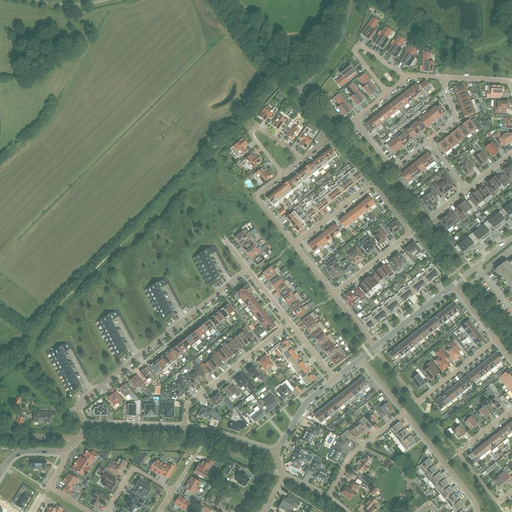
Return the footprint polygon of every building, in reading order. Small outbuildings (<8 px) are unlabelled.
[(378,22),(373,18),(362,34),(361,34),(363,35),(363,36),(369,41),(375,32),(372,30),(378,22)] [(391,31),(386,27),(375,43),(374,43),(376,45),(382,50),(389,41),(386,39),(391,31)] [(404,40),(399,36),(388,52),(387,52),(389,54),(396,59),(402,50),(399,48),(404,40)] [(417,49),(412,45),(410,48),(406,54),(401,61),(400,61),(403,63),(402,63),(409,68),(415,59),(412,57),(417,49)] [(430,54),(424,52),(423,66),(423,67),(423,71),(422,71),(425,71),(425,72),(432,73),(433,62),(430,62),(430,54)] [(350,66),(340,74),(343,77),(336,82),(340,87),(356,74),(356,75),(355,73),(355,72),(350,66)] [(376,90),(364,74),(359,78),(365,86),(362,88),(367,95),(368,95),(369,97),(375,92),(375,91),(377,89),(376,90)] [(422,83),(417,87),(421,92),(423,95),(431,88),(429,85),(428,86),(425,82),(423,84),(422,83)] [(466,90),(463,83),(454,86),(455,88),(454,89),(456,94),(457,94),(466,90)] [(351,84),(346,88),(352,96),(350,98),(352,101),(350,103),(352,101),(356,107),(363,102),(362,101),(365,99),(364,99),(364,100),(362,97),(363,96),(360,91),(358,92),(351,84)] [(416,95),(421,92),(417,87),(415,84),(412,86),(413,86),(411,88),(416,95)] [(502,95),(502,90),(503,90),(503,87),(491,86),(491,91),(487,91),(487,98),(494,98),(495,95),(502,95)] [(416,95),(411,88),(409,90),(408,89),(406,91),(412,99),(412,100),(417,96),(416,95)] [(469,98),(466,90),(457,94),(458,96),(457,96),(459,102),(460,102),(460,101),(469,98)] [(407,102),(408,102),(412,99),(406,91),(403,93),(404,94),(402,95),(407,102)] [(351,110),(339,94),(334,98),(340,106),(337,108),(344,117),(350,112),(350,111),(352,109),(351,110)] [(403,107),(408,103),(408,102),(407,102),(402,95),(400,97),(399,96),(397,98),(403,106),(403,107)] [(398,109),(403,106),(397,98),(394,100),(395,101),(393,102),(398,109)] [(472,105),(469,98),(460,101),(460,102),(461,103),(459,104),(462,109),(463,109),(472,105)] [(508,102),(498,102),(498,100),(494,100),(493,107),(494,107),(494,113),(501,114),(501,109),(508,110),(508,108),(509,108),(509,104),(508,103),(508,102)] [(394,113),(398,109),(393,102),(391,104),(390,103),(388,105),(394,113)] [(441,108),(443,106),(440,102),(437,103),(437,104),(433,107),(433,108),(434,108),(441,117),(443,116),(442,114),(445,113),(441,108)] [(390,116),(394,113),(388,105),(385,107),(386,108),(384,109),(390,117),(390,116)] [(475,113),(472,105),(463,109),(463,111),(462,111),(464,117),(475,113)] [(271,120),(278,110),(274,107),(272,111),(266,107),(259,117),(265,121),(268,117),(271,120)] [(434,108),(433,108),(429,112),(435,120),(438,118),(438,119),(441,117),(434,108)] [(386,121),(390,117),(390,116),(390,117),(384,109),(382,111),(381,110),(379,112),(386,121)] [(381,125),(386,121),(379,112),(376,114),(377,115),(375,117),(381,125)] [(434,121),(427,112),(422,116),(423,117),(423,116),(430,125),(433,124),(432,123),(434,121)] [(279,130),(283,124),(286,126),(290,121),(286,118),(285,120),(279,116),(272,126),(279,130)] [(423,116),(423,117),(419,120),(425,128),(427,126),(428,127),(430,125),(423,116)] [(377,128),(381,125),(375,117),(373,118),(372,117),(370,119),(377,128)] [(511,128),(511,120),(511,119),(503,118),(503,120),(503,121),(505,121),(505,127),(500,127),(500,131),(508,131),(508,128),(511,128)] [(370,134),(377,128),(370,119),(367,121),(368,122),(366,124),(370,128),(367,130),(370,134)] [(425,128),(419,120),(414,123),(422,133),(424,131),(423,130),(425,128)] [(468,122),(468,121),(463,125),(464,126),(470,133),(476,128),(470,120),(468,122)] [(294,124),(291,122),(287,127),(290,129),(286,135),(292,140),(299,130),(293,126),(294,124)] [(422,133),(414,123),(410,127),(416,135),(418,133),(419,134),(422,133)] [(464,138),(470,133),(464,126),(462,127),(461,126),(457,130),(457,131),(457,130),(464,138)] [(306,135),(310,130),(306,127),(300,137),(303,139),(299,144),(306,149),(312,139),(306,135)] [(416,135),(410,127),(405,131),(413,140),(415,138),(414,137),(416,135)] [(457,143),(464,138),(457,130),(457,131),(456,132),(455,131),(450,135),(451,136),(451,135),(457,143)] [(413,140),(405,131),(401,134),(407,142),(409,140),(410,141),(413,140)] [(407,142),(401,134),(397,138),(404,147),(406,145),(405,144),(407,142)] [(496,134),(493,137),(498,143),(501,141),(505,146),(510,142),(510,143),(511,141),(511,134),(506,134),(502,138),(501,136),(499,138),(496,134)] [(451,148),(457,143),(451,135),(451,136),(450,137),(449,136),(444,140),(445,141),(445,140),(451,148)] [(496,152),(497,152),(493,145),(496,143),(492,137),(489,140),(488,145),(485,148),(492,156),(493,155),(493,156),(494,156),(497,153),(496,152)] [(397,138),(392,141),(398,149),(401,147),(401,148),(404,147),(397,138)] [(243,139),(230,149),(237,158),(246,151),(244,148),(247,145),(243,139)] [(398,149),(392,141),(392,140),(387,144),(384,145),(388,150),(390,148),(395,154),(397,152),(396,151),(398,149)] [(445,153),(451,148),(445,140),(445,141),(443,142),(443,141),(438,145),(445,153)] [(480,147),(471,154),(480,165),(482,164),(483,164),(484,164),(486,163),(486,162),(485,161),(486,161),(484,158),(486,156),(484,153),(480,147)] [(330,148),(325,152),(332,160),(336,156),(338,157),(340,155),(336,151),(334,152),(330,148)] [(327,163),(332,160),(325,152),(321,156),(327,163)] [(425,155),(424,154),(422,156),(429,165),(434,161),(436,164),(438,162),(434,156),(431,158),(428,153),(425,155)] [(251,169),(261,162),(256,156),(252,158),(250,155),(239,164),(242,167),(244,166),(248,172),(251,169)] [(328,164),(327,163),(321,156),(316,159),(323,168),(328,164)] [(429,165),(422,156),(420,157),(421,159),(419,160),(425,168),(429,165)] [(473,171),(468,165),(471,163),(467,157),(464,160),(462,161),(465,165),(461,168),(467,176),(469,174),(470,175),(473,172),(472,172),(473,171)] [(323,168),(316,159),(311,163),(318,171),(319,173),(324,169),(323,168)] [(425,168),(419,160),(416,162),(415,161),(413,163),(420,172),(421,173),(426,169),(425,168)] [(313,175),(318,171),(311,163),(307,167),(313,175)] [(420,172),(413,163),(411,164),(412,166),(410,167),(416,175),(420,172)] [(315,177),(313,175),(307,167),(302,170),(308,178),(310,180),(315,177)] [(416,175),(410,167),(407,169),(407,168),(404,170),(411,179),(412,179),(416,175)] [(511,173),(507,167),(506,169),(505,168),(502,170),(503,171),(502,171),(504,173),(501,175),(508,184),(509,184),(510,185),(511,183),(511,173)] [(354,168),(348,173),(355,183),(359,180),(358,180),(361,177),(354,168)] [(261,169),(253,176),(257,181),(256,183),(259,186),(262,183),(272,176),(267,170),(263,172),(261,169)] [(303,182),(308,178),(302,170),(297,174),(303,182)] [(411,179),(404,170),(402,172),(403,173),(400,175),(404,179),(402,181),(405,185),(408,184),(408,183),(412,180),(412,179),(411,179)] [(355,183),(348,173),(341,178),(348,187),(352,185),(355,183)] [(453,187),(449,182),(451,180),(447,174),(442,177),(444,179),(441,182),(448,191),(449,190),(450,190),(453,188),(452,187),(453,187)] [(508,184),(501,175),(498,177),(497,176),(496,176),(495,175),(492,178),(493,179),(492,180),(499,189),(503,186),(504,188),(508,184)] [(302,184),(295,176),(290,179),(297,188),(302,184)] [(348,187),(341,178),(335,183),(336,184),(343,193),(346,190),(345,190),(348,187)] [(297,188),(290,179),(286,183),(293,192),(297,188)] [(499,189),(492,180),(491,180),(490,180),(487,182),(487,183),(487,184),(488,185),(485,187),(491,194),(491,195),(493,197),(496,194),(495,192),(499,189)] [(448,191),(441,182),(435,186),(434,184),(431,186),(432,187),(436,192),(438,190),(443,195),(444,195),(447,193),(446,192),(448,191)] [(293,192),(286,183),(281,187),(289,196),(293,193),(293,192)] [(336,184),(332,187),(331,186),(329,188),(336,197),(339,195),(340,195),(343,193),(336,184)] [(289,196),(281,187),(276,191),(283,198),(287,195),(288,197),(289,196)] [(437,199),(433,194),(436,192),(432,187),(424,194),(432,203),(437,199)] [(491,194),(485,187),(483,189),(481,188),(476,192),(483,201),(491,195),(491,194)] [(333,200),(336,197),(329,188),(326,190),(327,191),(323,194),(330,203),(333,200)] [(283,198),(276,191),(272,194),(278,202),(279,203),(283,199),(283,198)] [(483,201),(476,192),(470,196),(472,198),(469,200),(472,203),(476,208),(478,206),(478,205),(483,201)] [(278,202),(272,194),(267,198),(273,206),(278,202)] [(330,203),(323,194),(320,197),(319,196),(316,198),(323,207),(326,205),(327,205),(330,203)] [(432,203),(424,194),(422,196),(420,194),(415,198),(419,203),(422,201),(427,207),(432,203)] [(375,204),(369,197),(365,200),(370,208),(375,204)] [(323,207),(316,198),(313,200),(314,201),(311,204),(318,213),(321,210),(320,209),(323,207)] [(370,208),(365,200),(360,204),(366,211),(370,208)] [(469,205),(465,200),(460,205),(467,212),(469,210),(472,213),(476,209),(476,208),(472,203),(469,205)] [(318,213),(311,204),(307,207),(306,206),(304,208),(306,212),(309,215),(311,217),(314,214),(315,215),(318,213)] [(366,211),(360,204),(356,207),(362,215),(366,211)] [(468,214),(467,212),(460,205),(455,209),(459,214),(457,215),(461,221),(466,217),(465,216),(468,214)] [(511,217),(511,209),(509,206),(504,210),(503,208),(500,211),(505,216),(507,214),(510,218),(511,217)] [(362,215),(356,207),(352,211),(358,218),(362,215)] [(358,218),(352,211),(348,214),(353,221),(358,218)] [(505,222),(502,218),(505,216),(500,211),(497,213),(498,214),(494,218),(500,226),(505,222)] [(287,213),(282,217),(284,220),(286,218),(290,222),(298,216),(294,212),(289,216),(287,213)] [(461,222),(457,217),(454,219),(452,215),(449,212),(446,215),(446,216),(445,217),(452,226),(455,224),(457,226),(461,222)] [(353,221),(348,214),(343,217),(349,225),(353,221)] [(301,221),(298,216),(290,222),(293,227),(301,221)] [(349,225),(343,217),(339,221),(345,228),(349,225)] [(452,226),(445,217),(443,218),(442,218),(439,220),(441,223),(444,227),(440,230),(445,236),(450,233),(447,230),(452,226)] [(495,231),(500,226),(494,218),(489,222),(488,220),(485,223),(489,228),(492,226),(495,231)] [(302,220),(301,221),(293,227),(297,232),(306,225),(302,220)] [(388,230),(392,235),(401,228),(400,227),(401,227),(398,224),(397,224),(395,221),(387,228),(384,224),(381,226),(386,232),(388,230)] [(485,239),(490,235),(487,230),(489,228),(485,223),(477,229),(485,239)] [(334,225),(330,228),(335,236),(340,232),(334,225)] [(384,242),(385,241),(385,240),(384,238),(387,236),(380,227),(371,234),(380,245),(381,244),(382,244),(384,242)] [(335,236),(330,228),(325,232),(331,239),(335,236)] [(480,243),(485,239),(477,229),(469,235),(474,241),(476,239),(480,243)] [(236,237),(235,238),(238,242),(240,241),(242,244),(252,236),(250,233),(249,232),(245,235),(243,232),(241,233),(239,232),(238,232),(235,234),(235,235),(236,237)] [(331,239),(325,232),(321,235),(327,242),(331,239)] [(327,242),(321,235),(317,238),(323,246),(327,242)] [(470,251),(475,247),(472,243),(474,241),(469,235),(467,237),(468,238),(463,242),(470,251)] [(252,236),(242,244),(244,246),(242,247),(246,252),(254,246),(257,243),(254,240),(255,240),(252,236)] [(375,249),(373,247),(376,245),(369,236),(363,240),(365,243),(360,247),(364,252),(365,251),(368,254),(369,255),(373,252),(372,251),(375,249)] [(323,246),(317,238),(313,242),(318,249),(323,246)] [(470,251),(463,242),(462,241),(454,247),(458,253),(461,251),(464,255),(470,251)] [(318,249),(313,242),(308,245),(314,253),(318,249)] [(254,246),(246,252),(249,256),(251,255),(253,258),(263,250),(268,246),(266,244),(261,248),(260,246),(259,246),(257,243),(254,246)] [(418,248),(414,243),(412,243),(411,244),(410,244),(409,245),(408,246),(415,255),(419,253),(421,255),(422,254),(423,255),(426,252),(420,246),(418,248)] [(228,270),(215,246),(195,257),(208,283),(219,277),(207,256),(209,255),(215,252),(226,272),(228,270)] [(263,250),(253,258),(255,260),(253,261),(257,266),(259,265),(262,263),(262,262),(265,260),(262,257),(266,254),(266,253),(270,250),(268,246),(263,250)] [(415,255),(408,246),(407,247),(406,248),(405,249),(404,250),(403,251),(408,256),(405,258),(408,261),(411,265),(413,263),(410,259),(415,255)] [(361,256),(363,255),(357,247),(354,249),(355,251),(349,256),(349,257),(348,259),(350,262),(352,261),(355,264),(356,265),(360,262),(359,261),(362,258),(361,256)] [(401,259),(398,254),(397,254),(394,256),(394,257),(393,258),(400,267),(401,267),(408,261),(405,258),(404,257),(401,259)] [(332,263),(325,268),(328,272),(328,271),(330,273),(339,266),(337,263),(338,261),(334,256),(329,260),(332,263)] [(400,267),(393,258),(392,259),(391,259),(389,261),(389,262),(392,267),(390,269),(394,273),(401,267),(400,267)] [(511,260),(508,263),(506,261),(495,270),(511,290),(511,260)] [(394,273),(390,269),(387,265),(385,267),(384,265),(383,265),(382,265),(380,267),(380,268),(379,269),(385,277),(387,275),(389,278),(392,276),(393,277),(395,275),(394,273)] [(440,274),(433,265),(430,268),(429,267),(426,269),(433,278),(436,276),(437,277),(440,274)] [(339,266),(330,273),(331,275),(330,275),(333,279),(340,273),(342,276),(349,271),(347,267),(344,269),(343,267),(341,269),(339,266)] [(270,279),(280,271),(277,267),(273,270),(271,267),(263,273),(266,277),(268,276),(270,279)] [(385,277),(379,269),(378,270),(377,269),(374,271),(374,272),(374,273),(375,274),(373,276),(381,286),(384,284),(383,283),(386,281),(383,278),(385,277)] [(433,278),(426,269),(423,271),(424,272),(420,275),(428,284),(431,281),(430,281),(433,278)] [(281,280),(284,277),(282,275),(283,274),(282,274),(280,271),(270,279),(271,281),(270,282),(273,286),(281,280)] [(428,284),(420,275),(417,278),(416,277),(413,279),(421,288),(424,286),(424,287),(428,284)] [(381,286),(373,276),(371,278),(370,276),(369,277),(368,276),(365,279),(365,280),(372,290),(375,288),(377,290),(382,287),(381,286)] [(280,291),(290,283),(289,283),(287,280),(287,279),(286,280),(284,277),(281,280),(273,286),(276,290),(278,289),(280,291)] [(181,306),(167,278),(146,289),(162,319),(172,314),(158,289),(167,284),(179,307),(181,306)] [(421,288),(413,279),(411,281),(411,282),(408,285),(415,294),(418,291),(421,288)] [(372,290),(365,280),(364,281),(363,280),(360,282),(361,283),(360,284),(362,286),(359,288),(366,296),(368,298),(372,295),(370,292),(372,290)] [(283,299),(291,292),(291,293),(292,292),(290,289),(293,287),(290,283),(280,291),(281,293),(280,295),(283,299)] [(415,294),(408,285),(404,288),(404,287),(401,289),(408,298),(411,296),(412,296),(415,294)] [(366,296),(359,288),(357,290),(355,288),(354,287),(351,290),(352,291),(350,292),(357,301),(359,299),(361,301),(364,298),(366,296)] [(240,298),(248,292),(244,288),(236,294),(240,298)] [(408,298),(401,289),(398,291),(399,292),(395,295),(402,304),(406,301),(405,301),(408,298)] [(243,303),(251,296),(248,292),(240,298),(243,303)] [(290,304),(300,296),(297,292),(293,295),(291,293),(291,292),(283,299),(286,303),(288,301),(290,304)] [(357,301),(350,292),(348,293),(348,292),(345,295),(345,296),(346,298),(344,300),(351,309),(356,304),(355,303),(357,301)] [(247,307),(255,301),(251,296),(243,303),(247,307)] [(293,311),(301,305),(299,302),(302,299),(301,297),(300,296),(290,304),(291,306),(290,307),(293,311)] [(401,305),(394,296),(391,299),(390,298),(387,300),(394,309),(397,307),(398,307),(401,305)] [(394,309),(387,300),(384,302),(385,303),(382,306),(389,315),(392,312),(391,312),(394,309)] [(250,311),(258,305),(255,301),(247,307),(250,311)] [(225,307),(223,308),(228,315),(228,316),(230,317),(232,315),(230,314),(233,312),(232,310),(233,310),(231,307),(230,308),(227,304),(224,306),(225,307)] [(300,316),(310,308),(307,304),(303,307),(301,305),(293,311),(296,315),(298,314),(300,316)] [(458,311),(452,304),(447,307),(453,315),(458,311)] [(254,316),(261,309),(258,305),(250,311),(250,312),(253,316),(254,316)] [(389,315),(382,306),(378,309),(377,308),(375,310),(382,319),(385,317),(389,315)] [(223,308),(222,307),(219,310),(220,310),(218,312),(224,319),(225,321),(227,319),(226,318),(228,316),(228,315),(223,308)] [(453,315),(447,307),(443,311),(449,319),(453,315)] [(257,320),(265,314),(261,309),(254,316),(257,320)] [(134,340),(119,310),(98,321),(116,356),(126,351),(110,321),(119,316),(132,341),(134,340)] [(382,319),(375,310),(372,312),(372,313),(369,316),(376,325),(379,322),(382,319)] [(218,312),(218,311),(215,313),(215,314),(214,315),(214,316),(219,323),(220,324),(222,323),(221,321),(224,319),(218,312)] [(449,319),(443,311),(438,315),(444,323),(449,319)] [(314,322),(312,319),(316,316),(314,314),(313,312),(303,320),(304,322),(303,324),(306,328),(314,322)] [(260,324),(268,318),(265,314),(257,320),(260,324)] [(214,316),(214,315),(213,315),(210,317),(211,318),(209,319),(214,327),(216,328),(218,326),(216,325),(219,323),(214,316)] [(444,323),(438,315),(433,319),(439,326),(444,323)] [(376,325),(369,316),(366,319),(365,318),(362,320),(369,329),(372,327),(373,327),(376,325)] [(264,329),(272,322),(268,318),(260,324),(264,328),(264,329)] [(204,322),(202,323),(208,331),(209,332),(211,331),(210,329),(213,327),(206,319),(203,321),(204,322)] [(439,326),(433,319),(429,322),(435,330),(439,326)] [(313,333),(323,325),(320,321),(316,324),(314,322),(306,328),(309,332),(311,330),(313,333)] [(459,329),(462,333),(465,331),(472,325),(469,321),(459,329)] [(202,323),(202,322),(199,325),(199,326),(198,327),(203,334),(204,336),(206,334),(205,333),(208,331),(202,323)] [(267,333),(275,327),(272,322),(264,329),(264,328),(263,329),(258,333),(260,335),(265,331),(267,333)] [(435,330),(429,322),(424,326),(430,334),(435,330)] [(316,340),(324,334),(322,331),(326,329),(323,325),(313,333),(314,335),(313,336),(316,340)] [(469,336),(476,330),(472,325),(465,331),(469,336)] [(198,327),(197,326),(194,328),(195,329),(193,331),(200,339),(202,338),(200,336),(203,334),(198,327)] [(430,334),(424,326),(419,330),(425,338),(430,334)] [(249,339),(252,337),(244,328),(241,330),(243,332),(238,336),(246,345),(251,341),(249,339)] [(193,331),(192,330),(190,332),(190,333),(188,334),(195,343),(200,339),(193,331)] [(471,342),(480,335),(476,330),(469,336),(465,339),(468,344),(471,342)] [(424,339),(418,331),(413,335),(419,343),(424,339)] [(188,334),(188,333),(185,336),(186,336),(184,338),(189,345),(191,347),(195,343),(188,334)] [(322,345),(333,337),(330,334),(326,337),(324,334),(316,340),(319,344),(321,343),(322,345)] [(419,343),(413,335),(408,339),(414,346),(419,343)] [(475,347),(484,340),(480,335),(471,342),(475,347)] [(246,345),(238,336),(233,340),(231,338),(229,340),(230,342),(237,350),(239,348),(240,349),(246,345)] [(184,338),(183,337),(180,339),(181,340),(179,341),(179,342),(185,349),(186,350),(188,349),(187,347),(189,345),(184,338)] [(334,347),(332,344),(335,341),(333,337),(322,345),(324,348),(323,349),(326,353),(334,347)] [(414,346),(408,339),(403,342),(409,350),(414,346)] [(179,342),(179,341),(176,343),(176,344),(175,345),(174,345),(180,352),(181,354),(183,352),(182,351),(185,349),(179,342)] [(195,350),(201,343),(199,341),(193,347),(195,350)] [(282,354),(291,347),(289,344),(288,344),(285,341),(276,348),(281,355),(282,354)] [(70,342),(50,353),(70,392),(80,387),(62,353),(71,348),(85,376),(88,375),(70,342)] [(235,353),(234,352),(237,350),(230,342),(223,348),(230,357),(231,357),(232,357),(235,355),(234,354),(235,353)] [(409,350),(403,342),(398,346),(404,354),(409,350)] [(450,349),(447,351),(451,357),(450,358),(453,362),(454,361),(455,361),(456,360),(457,359),(457,358),(456,358),(460,355),(457,351),(459,349),(453,342),(448,346),(450,349)] [(174,345),(175,345),(174,344),(171,347),(172,347),(170,349),(175,356),(177,358),(179,356),(177,355),(180,352),(174,345)] [(332,358),(342,350),(340,346),(336,349),(334,347),(326,353),(329,357),(331,355),(332,358)] [(404,354),(398,346),(394,350),(400,358),(404,354)] [(286,361),(295,354),(293,350),(294,350),(291,347),(282,354),(285,357),(284,358),(286,361)] [(230,357),(223,348),(220,350),(218,349),(214,352),(221,362),(224,360),(225,361),(226,361),(227,361),(230,359),(229,358),(230,357)] [(439,348),(434,352),(438,358),(435,361),(440,367),(439,368),(442,372),(446,369),(445,368),(448,365),(445,361),(447,359),(439,348)] [(345,354),(342,350),(332,358),(334,360),(333,361),(336,365),(345,358),(343,355),(345,354)] [(400,358),(394,350),(389,354),(395,361),(400,358)] [(163,354),(164,355),(171,363),(176,360),(175,358),(169,351),(167,353),(166,352),(163,354)] [(221,362),(214,352),(209,357),(211,360),(209,362),(215,369),(220,365),(219,364),(221,362)] [(292,366),(301,359),(299,356),(298,357),(295,354),(286,361),(288,364),(289,363),(292,366)] [(496,366),(501,362),(495,354),(490,358),(496,366)] [(164,355),(162,356),(162,355),(159,358),(160,358),(165,366),(165,365),(168,363),(169,365),(171,363),(164,355)] [(265,356),(265,357),(264,356),(263,357),(262,357),(262,358),(262,359),(258,362),(266,372),(271,368),(274,372),(278,369),(271,360),(269,361),(265,356)] [(160,358),(159,358),(158,360),(157,359),(154,361),(155,362),(162,371),(167,367),(165,365),(165,366),(160,358)] [(496,366),(490,358),(484,363),(490,370),(496,366)] [(296,373),(305,366),(303,363),(303,362),(301,359),(292,366),(291,367),(296,373)] [(215,369),(209,362),(206,363),(204,360),(199,365),(206,374),(208,372),(210,373),(215,369)] [(155,362),(153,364),(152,363),(149,365),(153,369),(152,369),(154,372),(155,372),(156,373),(159,371),(160,372),(162,371),(155,362)] [(438,371),(431,362),(426,365),(428,367),(424,370),(425,371),(424,371),(428,376),(427,377),(430,381),(434,378),(433,377),(436,375),(435,373),(438,371)] [(490,370),(484,363),(479,367),(485,374),(490,370)] [(206,374),(199,365),(193,369),(196,372),(193,374),(200,382),(201,380),(202,381),(205,379),(204,378),(205,377),(203,376),(206,374)] [(258,373),(252,366),(247,371),(254,380),(257,377),(258,379),(259,379),(260,381),(265,377),(260,371),(258,373)] [(302,379),(311,372),(308,369),(305,366),(296,373),(298,376),(299,375),(302,379)] [(485,374),(479,367),(474,371),(480,379),(485,374)] [(146,371),(145,369),(140,373),(141,374),(140,375),(143,378),(144,377),(146,380),(149,378),(152,382),(156,378),(148,368),(146,371)] [(481,380),(480,379),(474,371),(468,375),(475,384),(481,380)] [(511,378),(511,375),(508,371),(499,378),(504,384),(511,378)] [(306,386),(315,379),(313,376),(313,375),(311,372),(302,379),(301,380),(306,386)] [(200,382),(193,374),(190,376),(188,373),(183,377),(191,386),(193,384),(194,386),(195,385),(196,386),(199,384),(198,383),(200,382)] [(412,380),(418,388),(420,386),(421,387),(425,383),(418,374),(414,377),(414,378),(412,380)] [(191,386),(183,377),(182,375),(178,379),(180,382),(177,384),(177,385),(184,394),(184,393),(187,391),(189,389),(188,388),(191,386)] [(245,380),(241,376),(235,380),(241,388),(243,386),(244,387),(245,387),(247,386),(251,392),(252,391),(255,389),(247,378),(245,380)] [(130,381),(131,383),(130,383),(133,386),(136,389),(139,386),(142,390),(146,387),(138,377),(135,379),(134,377),(130,381)] [(474,385),(466,377),(461,381),(467,389),(468,390),(474,385)] [(369,387),(362,378),(357,382),(363,389),(364,391),(369,387)] [(289,396),(292,394),(291,393),(292,393),(288,388),(291,386),(286,380),(281,385),(283,388),(277,392),(278,393),(277,393),(279,397),(280,396),(283,400),(289,395),(289,396)] [(184,394),(177,385),(177,384),(175,381),(172,384),(172,385),(170,386),(168,386),(168,390),(170,391),(173,395),(175,393),(179,398),(182,396),(184,394)] [(467,389),(461,381),(456,385),(462,393),(467,389)] [(363,389),(357,382),(352,385),(358,393),(363,389)] [(124,386),(119,389),(120,391),(120,392),(122,395),(123,394),(125,397),(129,395),(132,398),(136,395),(128,385),(125,387),(124,386)] [(233,390),(229,385),(223,390),(230,398),(235,394),(237,397),(240,394),(236,388),(233,390)] [(358,393),(352,385),(347,389),(353,397),(358,393)] [(462,393),(456,385),(450,389),(456,397),(462,393)] [(353,397),(347,389),(343,393),(349,400),(353,397)] [(456,397),(450,389),(445,394),(451,401),(456,397)] [(276,397),(271,390),(267,393),(269,396),(266,398),(265,397),(260,401),(264,405),(265,405),(268,408),(266,408),(269,412),(274,408),(274,407),(276,405),(274,403),(276,402),(274,399),(276,397)] [(349,400),(343,393),(338,397),(344,404),(349,400)] [(118,403),(121,407),(125,404),(117,394),(114,396),(113,394),(108,398),(110,400),(109,400),(111,403),(112,403),(115,406),(118,403)] [(211,401),(210,402),(214,406),(214,405),(215,406),(218,404),(218,405),(221,403),(221,402),(222,400),(227,406),(231,411),(234,408),(230,403),(224,396),(222,398),(218,394),(210,400),(211,401)] [(451,401),(445,394),(440,398),(446,405),(451,401)] [(496,401),(499,399),(495,394),(492,396),(493,397),(487,402),(494,411),(500,405),(496,401)] [(19,396),(13,403),(17,406),(23,399),(19,396)] [(344,404),(338,397),(333,400),(339,408),(344,404)] [(446,405),(440,398),(434,402),(440,410),(446,405)] [(386,415),(393,410),(384,399),(373,408),(379,416),(382,413),(383,415),(385,414),(386,415)] [(140,409),(140,400),(134,402),(134,405),(128,405),(128,416),(131,416),(131,417),(135,417),(135,416),(136,416),(136,409),(140,409)] [(339,408),(333,400),(328,404),(334,412),(339,408)] [(511,400),(503,407),(505,411),(511,406),(511,400)] [(154,402),(141,401),(141,410),(145,410),(145,416),(150,417),(150,416),(155,416),(155,415),(157,415),(157,411),(155,411),(155,405),(154,405),(154,402)] [(162,409),(161,414),(165,414),(165,417),(166,417),(166,418),(170,418),(170,417),(173,417),(173,416),(174,416),(174,412),(173,412),(173,406),(170,406),(170,401),(162,401),(162,409)] [(105,403),(103,404),(103,407),(98,407),(98,409),(95,409),(95,410),(93,410),(93,414),(95,414),(94,415),(106,415),(106,409),(109,407),(105,403)] [(485,410),(487,408),(483,403),(480,405),(481,406),(475,411),(482,420),(488,415),(485,410)] [(334,412),(328,404),(324,408),(330,415),(334,412)] [(199,411),(198,415),(198,416),(210,421),(212,417),(217,419),(218,415),(213,409),(212,407),(210,405),(204,409),(202,408),(202,410),(200,410),(200,411),(199,411)] [(253,410),(257,414),(251,418),(247,413),(243,416),(246,421),(250,425),(254,422),(255,423),(264,416),(257,406),(253,410)] [(330,415),(324,408),(319,411),(325,419),(330,415)] [(247,427),(244,422),(246,421),(243,416),(239,411),(237,413),(242,421),(237,423),(232,422),(231,424),(230,424),(229,429),(237,432),(239,432),(247,427)] [(325,419),(319,411),(314,415),(320,423),(325,419)] [(34,412),(34,413),(34,422),(51,422),(51,418),(55,418),(55,412),(34,412)] [(371,427),(378,422),(370,412),(361,419),(361,420),(365,424),(368,422),(371,427)] [(473,419),(475,417),(471,413),(462,420),(470,429),(477,424),(473,419)] [(25,419),(18,416),(15,425),(21,427),(25,419)] [(461,429),(463,427),(460,422),(456,418),(454,420),(457,424),(451,429),(453,432),(458,438),(465,433),(461,429)] [(365,424),(361,420),(353,426),(360,435),(366,431),(362,427),(365,424)] [(395,437),(405,429),(399,422),(389,430),(395,437)] [(307,429),(301,441),(308,444),(309,444),(311,440),(312,441),(315,435),(318,436),(321,431),(312,426),(310,431),(308,429),(307,429)] [(360,435),(353,426),(344,433),(340,436),(347,439),(348,438),(352,435),(355,439),(360,435)] [(511,432),(507,426),(502,431),(506,436),(511,432)] [(400,444),(410,436),(405,429),(395,437),(400,444)] [(508,438),(506,436),(502,431),(497,435),(496,435),(502,442),(508,438)] [(502,442),(496,435),(497,435),(495,433),(492,436),(493,437),(491,439),(497,447),(502,442)] [(415,443),(413,441),(412,439),(412,438),(410,436),(400,444),(406,451),(415,443)] [(341,438),(336,442),(339,445),(337,449),(335,448),(335,447),(334,447),(334,448),(332,451),(331,451),(329,454),(330,455),(328,459),(336,463),(342,452),(342,451),(340,450),(341,448),(346,444),(341,438)] [(497,447),(491,439),(485,444),(490,449),(491,451),(497,447)] [(485,444),(480,448),(484,454),(490,449),(485,444)] [(484,454),(480,448),(479,446),(475,449),(477,450),(474,452),(479,458),(484,454)] [(313,457),(307,454),(307,453),(301,449),(298,455),(295,453),(290,462),(294,464),(293,466),(297,468),(298,466),(299,467),(305,457),(311,461),(313,457)] [(92,460),(93,461),(95,458),(96,458),(96,457),(97,454),(92,451),(91,454),(86,451),(86,452),(82,458),(80,457),(77,461),(76,464),(75,463),(74,464),(75,464),(73,468),(73,469),(77,472),(77,473),(78,473),(82,475),(82,474),(85,476),(88,472),(89,472),(86,470),(92,460)] [(102,451),(98,457),(104,460),(109,451),(102,451)] [(479,458),(474,452),(472,454),(470,452),(467,455),(473,462),(479,458)] [(358,466),(354,470),(357,473),(358,474),(357,476),(360,478),(361,477),(362,478),(363,476),(362,476),(362,475),(361,474),(361,473),(362,473),(364,471),(365,471),(365,472),(366,471),(368,470),(369,468),(369,467),(369,466),(368,466),(370,463),(368,461),(370,459),(366,456),(362,461),(361,460),(358,462),(357,465),(358,466)] [(111,461),(106,469),(116,475),(119,471),(122,473),(124,470),(123,469),(124,467),(125,468),(124,467),(127,463),(126,462),(127,461),(123,459),(122,460),(119,458),(116,464),(111,461)] [(169,464),(168,466),(156,459),(155,461),(154,463),(151,461),(148,466),(151,467),(150,469),(154,472),(156,474),(156,473),(161,476),(162,473),(163,474),(166,470),(171,473),(175,467),(169,464)] [(209,470),(213,462),(208,459),(206,463),(202,461),(200,465),(199,464),(194,472),(199,475),(198,476),(203,478),(204,478),(209,470)] [(424,474),(434,466),(428,459),(418,467),(424,474)] [(316,460),(310,471),(315,474),(314,477),(325,484),(329,476),(326,475),(326,473),(318,469),(319,468),(317,467),(319,462),(316,460)] [(393,464),(388,460),(383,467),(388,470),(393,464)] [(31,461),(31,468),(45,468),(45,470),(49,471),(51,467),(45,467),(45,461),(31,461)] [(439,472),(434,466),(424,474),(423,474),(428,481),(429,481),(439,472)] [(509,480),(506,476),(508,474),(504,469),(502,471),(503,473),(498,477),(504,485),(509,480)] [(98,470),(96,474),(101,477),(101,479),(104,481),(102,484),(111,490),(112,489),(113,488),(115,486),(115,485),(115,484),(114,483),(115,479),(111,477),(104,473),(104,474),(102,473),(98,471),(98,470)] [(435,487),(445,479),(439,472),(429,481),(435,487)] [(240,474),(239,473),(235,480),(239,482),(238,483),(243,486),(244,485),(245,486),(249,479),(246,477),(246,476),(241,473),(240,474)] [(65,487),(62,492),(70,497),(76,500),(79,496),(75,493),(79,486),(76,485),(75,484),(78,480),(69,474),(67,476),(67,477),(66,477),(63,481),(64,482),(64,483),(70,486),(68,489),(65,487)] [(201,484),(201,483),(199,482),(198,481),(192,477),(188,483),(187,483),(184,488),(191,492),(188,497),(197,502),(200,497),(195,494),(196,492),(199,488),(199,487),(201,484)] [(504,485),(498,477),(493,481),(499,489),(504,485)] [(134,486),(136,487),(133,492),(143,498),(146,492),(145,491),(150,484),(144,481),(139,478),(137,483),(135,482),(133,485),(134,486)] [(440,494),(450,486),(445,479),(435,487),(440,494)] [(345,486),(341,493),(346,496),(346,497),(350,499),(354,492),(352,491),(354,488),(357,489),(359,485),(352,481),(349,488),(345,486)] [(445,501),(456,493),(450,486),(440,494),(445,501)] [(22,487),(15,497),(18,499),(15,504),(22,509),(24,506),(24,507),(26,504),(25,504),(28,499),(21,495),(25,489),(22,487)] [(102,504),(107,497),(96,491),(92,498),(93,499),(91,504),(96,507),(99,503),(102,504)] [(451,508),(461,500),(456,493),(445,501),(451,508)] [(128,510),(130,511),(131,511),(136,505),(140,508),(144,502),(132,494),(130,497),(128,496),(124,502),(126,503),(123,507),(124,508),(123,509),(127,511),(128,510)] [(220,494),(214,504),(221,508),(221,507),(224,509),(227,505),(224,503),(227,498),(220,494)] [(186,500),(179,496),(177,499),(176,498),(174,502),(175,503),(174,504),(185,510),(188,504),(190,505),(190,504),(194,506),(196,503),(188,497),(186,500)] [(297,509),(300,504),(288,496),(286,499),(284,498),(281,504),(289,509),(292,510),(294,507),(297,509)] [(376,502),(371,498),(365,505),(364,506),(364,507),(367,509),(364,511),(374,511),(377,508),(374,505),(376,502)] [(404,500),(400,498),(394,509),(398,511),(404,500)] [(459,511),(467,507),(461,500),(451,508),(454,511),(459,511)]
